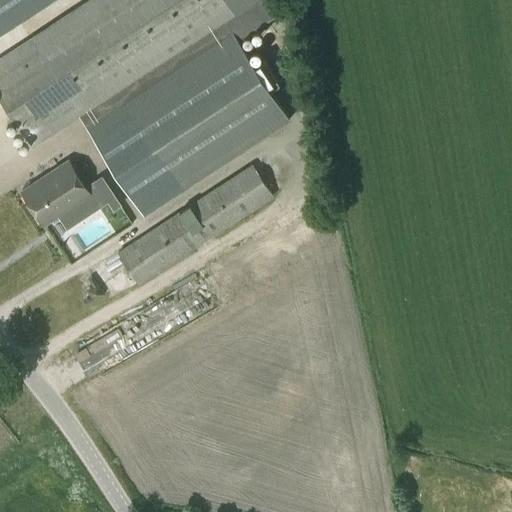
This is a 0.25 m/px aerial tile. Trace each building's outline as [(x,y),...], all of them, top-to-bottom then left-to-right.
[(87,0),(0,56),(0,93),(34,143),(255,0),(87,0)] [(0,0),(0,33),(50,0),(0,0)] [(131,111),(86,140),(135,214),(179,185),(184,193),(291,122),(236,35),(128,106),(131,111)] [(69,157),(22,188),(46,222),(91,192),(69,157)] [(252,164),(118,252),(138,284),(273,196),(252,164)] [(78,244),(123,218),(108,193),(63,219),(78,244)]
